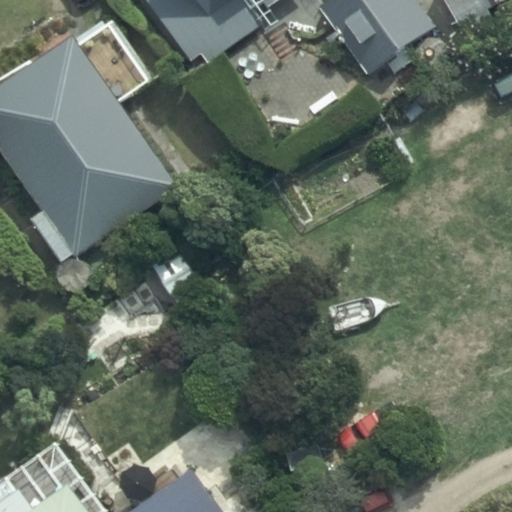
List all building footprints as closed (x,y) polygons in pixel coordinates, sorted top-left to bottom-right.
[(147,0),(195,71),(208,62),(213,70),(276,28),(284,40),(330,9),(323,0),(147,0)] [(441,32),(417,0),(339,0),(336,3),(339,8),(328,16),(376,80),(441,32)] [(511,0),(445,0),(473,41),(511,14),(511,0)] [(0,188),(20,176),(52,224),(42,230),(70,273),(184,198),(128,112),(162,90),(122,28),(42,80),(32,65),(0,85),(0,188)] [(109,511),(67,452),(0,501),(0,511),(109,511)] [(223,511),(199,480),(157,511),(223,511)]
